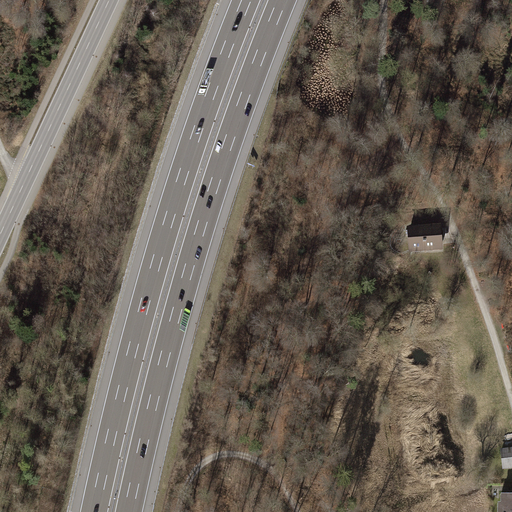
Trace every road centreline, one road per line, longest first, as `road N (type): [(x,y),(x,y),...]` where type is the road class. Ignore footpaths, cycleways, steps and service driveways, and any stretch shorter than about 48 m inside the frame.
road 1 (motorway): [(129,511),(201,228),(283,0)]
road 2 (motorway): [(246,0),(168,219),(94,511)]
road 3 (track): [(384,0),(385,100),(461,244),(511,392)]
road 4 (primary): [(0,235),(109,0)]
road 5 (track): [(297,511),(270,469),(240,454),(215,456),(198,468),(177,511)]
